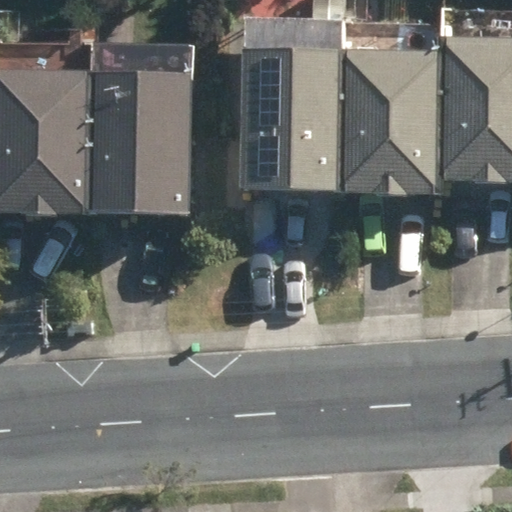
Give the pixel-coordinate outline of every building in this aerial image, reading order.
[(313,0),(313,25),(344,26),(345,0),(313,0)] [(0,21),(0,43),(22,42),(21,20),(0,21)] [(511,42),(445,42),(445,54),(444,189),(511,188),(511,42)] [(243,52),(242,196),(341,197),(343,54),(243,52)] [(445,54),(343,54),(341,197),(444,197),(444,189),(445,54)] [(87,76),(0,74),(0,216),(84,218),(87,76)] [(194,78),(87,76),(84,218),(191,220),(194,78)]
